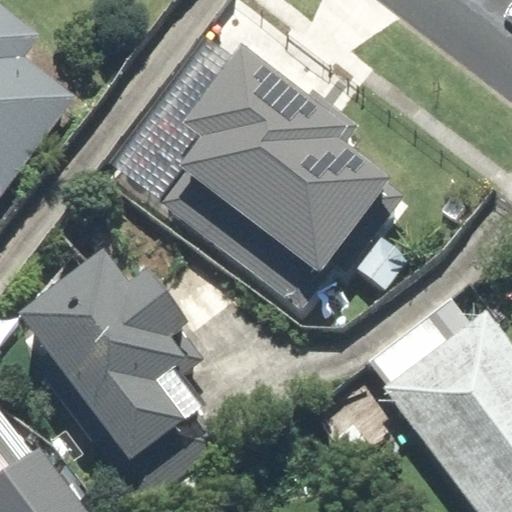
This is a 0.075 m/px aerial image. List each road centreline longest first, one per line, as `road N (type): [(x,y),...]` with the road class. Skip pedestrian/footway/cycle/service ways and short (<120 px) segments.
road 1 (unknown): [(511,207),(471,260),(305,388),(237,387),(184,359)]
road 2 (unknown): [(171,0),(0,230)]
